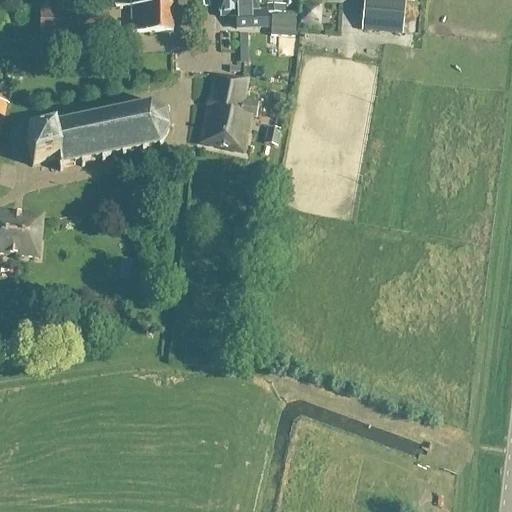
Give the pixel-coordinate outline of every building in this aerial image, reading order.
[(391,0),(363,0),(361,30),(401,33),(404,1),(391,0)] [(257,28),(257,1),(218,2),(218,18),(243,17),(244,28),(257,28)] [(171,7),(130,7),(130,33),(171,33),(171,7)] [(107,37),(107,9),(38,10),(38,39),(107,37)] [(265,16),(264,39),(296,41),(296,17),(265,16)] [(214,77),(200,145),(242,154),(249,118),(255,119),(258,106),(242,102),(247,81),(245,80),(214,77)] [(59,161),(56,161),(59,173),(63,172),(62,168),(80,164),(81,167),(85,167),(84,163),(101,159),(101,163),(105,162),(104,159),(121,155),(121,158),(125,157),(124,154),(141,150),(142,154),(145,153),(144,150),(157,147),(160,150),(161,148),(161,145),(167,133),(172,132),(172,130),(168,131),(164,116),(168,113),(166,111),(162,114),(150,105),(151,101),(148,101),(148,104),(134,107),(133,104),(130,104),(130,108),(113,112),(113,108),(109,109),(110,112),(93,116),(92,113),(89,114),(89,117),(73,121),(72,118),(69,119),(70,122),(51,126),(50,123),(47,124),(50,134),(52,133),(59,161)] [(280,131),(266,128),(263,145),(276,148),(280,131)] [(52,133),(50,134),(24,140),(30,167),(56,161),(59,161),(52,133)] [(41,217),(0,212),(0,254),(36,259),(41,217)]
